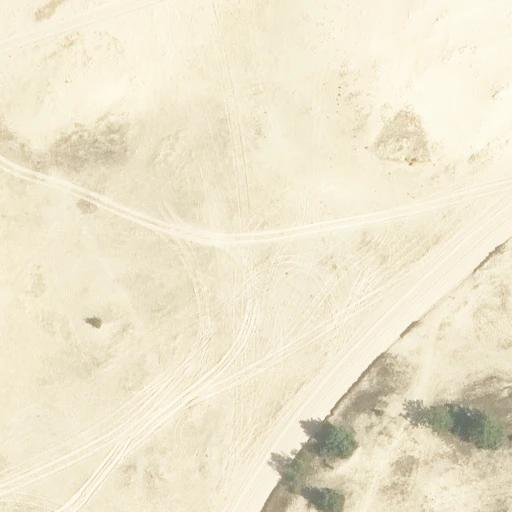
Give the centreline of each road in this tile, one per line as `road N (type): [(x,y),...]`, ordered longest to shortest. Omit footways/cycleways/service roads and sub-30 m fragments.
road 1 (track): [(245,511),(340,371),(511,212)]
road 2 (track): [(149,0),(0,50)]
